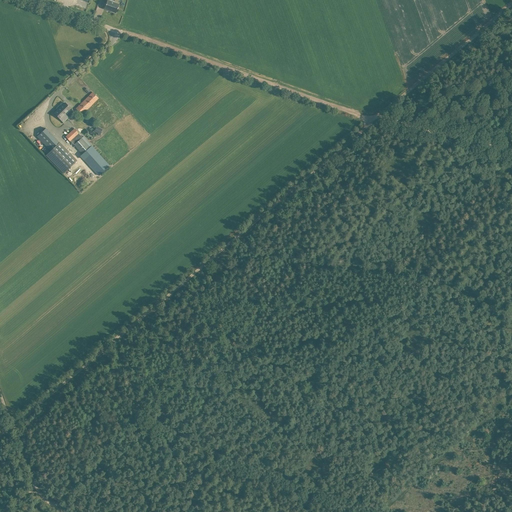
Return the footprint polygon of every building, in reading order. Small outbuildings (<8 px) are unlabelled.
[(107,0),(104,9),(116,13),(119,5),(114,3),(107,0)] [(76,108),(79,112),(82,115),(99,98),(96,96),(93,92),(76,108)] [(54,113),(58,117),(63,122),(68,117),(65,114),(70,108),(65,103),(54,113)] [(37,136),(51,151),(46,155),(60,170),(64,173),(77,160),(73,157),(45,128),(37,136)] [(82,137),(78,133),(74,129),(66,137),(70,141),(74,145),(82,154),(81,156),(99,176),(110,166),(92,146),(92,145),(84,136),(82,137)]
